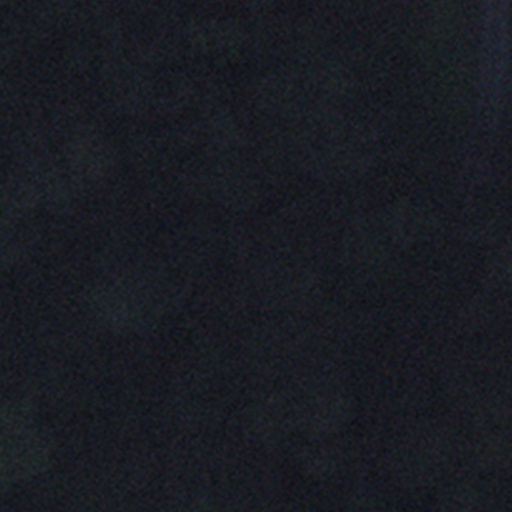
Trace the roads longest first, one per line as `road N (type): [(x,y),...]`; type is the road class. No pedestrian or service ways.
road 1 (track): [(358,511),(391,399),(449,254),(490,79),(489,0)]
road 2 (track): [(490,79),(218,511)]
